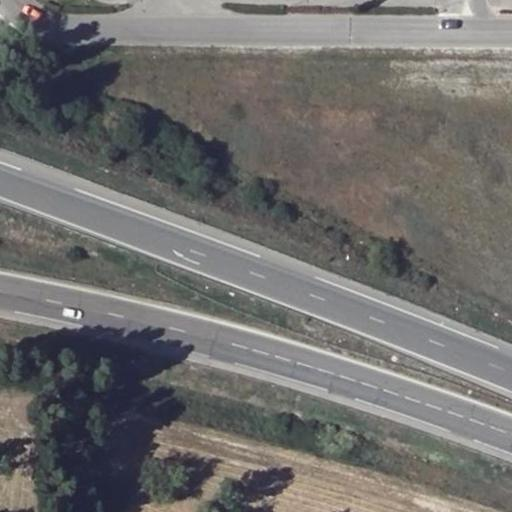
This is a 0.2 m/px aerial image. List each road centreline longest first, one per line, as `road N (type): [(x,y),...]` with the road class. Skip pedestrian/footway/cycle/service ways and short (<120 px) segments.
road 1 (motorway): [(511,376),(0,181)]
road 2 (motorway): [(0,295),(322,372),(511,437)]
road 3 (track): [(131,489),(115,439),(118,425),(131,422),(456,511)]
